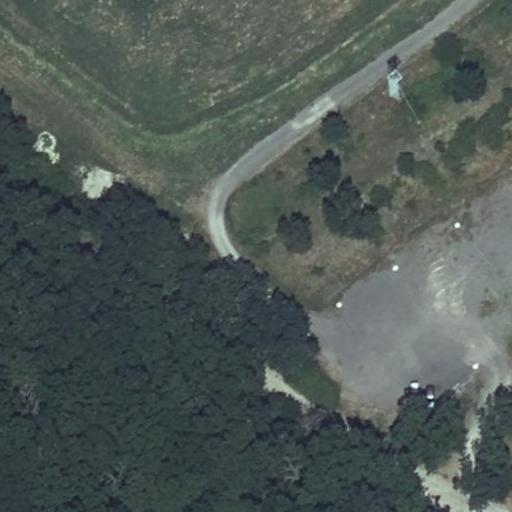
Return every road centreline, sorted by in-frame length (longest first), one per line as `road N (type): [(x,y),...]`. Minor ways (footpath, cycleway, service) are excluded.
road 1 (track): [(0,173),(482,511)]
road 2 (track): [(465,0),(406,35),(217,180),(215,219),(272,309),(281,375)]
road 3 (track): [(464,501),(480,407),(511,386)]
